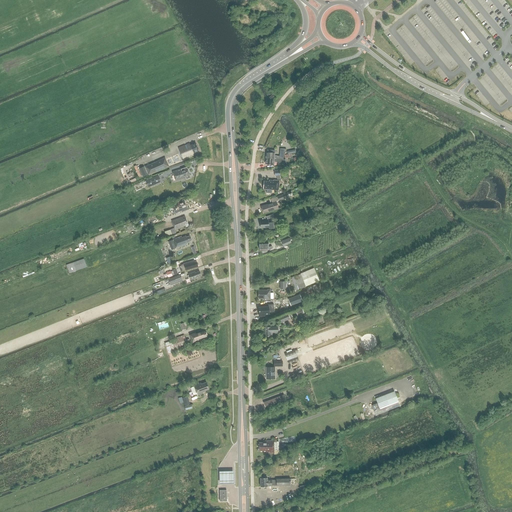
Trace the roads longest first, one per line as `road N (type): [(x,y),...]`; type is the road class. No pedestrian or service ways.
road 1 (primary): [(236,222),(241,398)]
road 2 (secondary): [(353,41),(407,80),(500,124)]
road 3 (secondary): [(500,124),(404,70),(360,32)]
road 4 (unknown): [(251,438),(396,383)]
